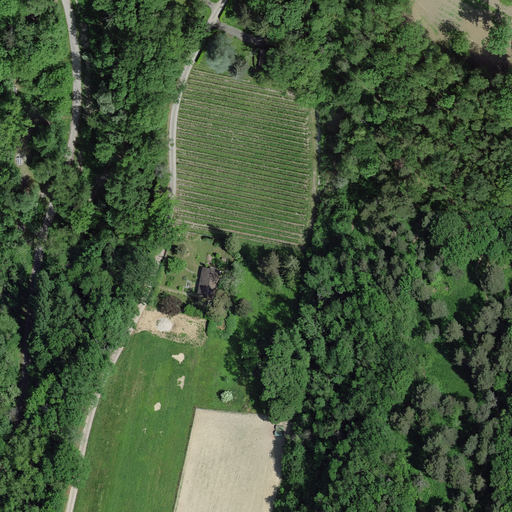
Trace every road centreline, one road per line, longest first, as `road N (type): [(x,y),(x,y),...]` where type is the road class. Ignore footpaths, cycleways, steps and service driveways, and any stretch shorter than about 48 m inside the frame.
road 1 (unclassified): [(223,0),(180,85),(168,226),(143,304),(89,420),(69,511)]
road 2 (unclassified): [(65,0),(75,110),(40,246),(21,403),(0,477)]
